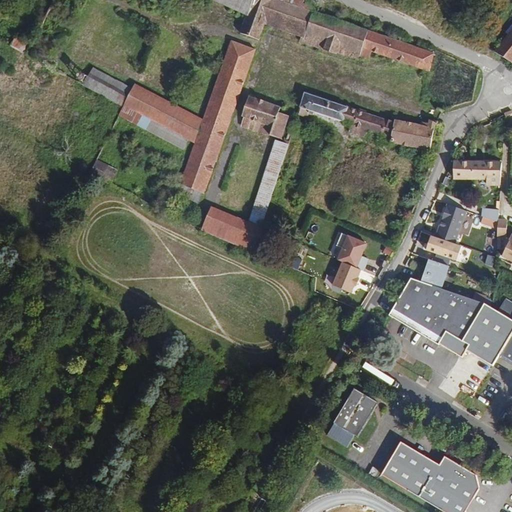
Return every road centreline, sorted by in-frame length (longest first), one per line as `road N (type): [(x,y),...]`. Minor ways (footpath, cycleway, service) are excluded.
road 1 (unclassified): [(483,110),(454,127),(422,211),(339,357)]
road 2 (unknown): [(454,127),(440,110),(269,52)]
road 3 (track): [(339,357),(248,511)]
road 4 (unclassified): [(500,71),(340,0)]
road 5 (unclassified): [(372,366),(511,451)]
